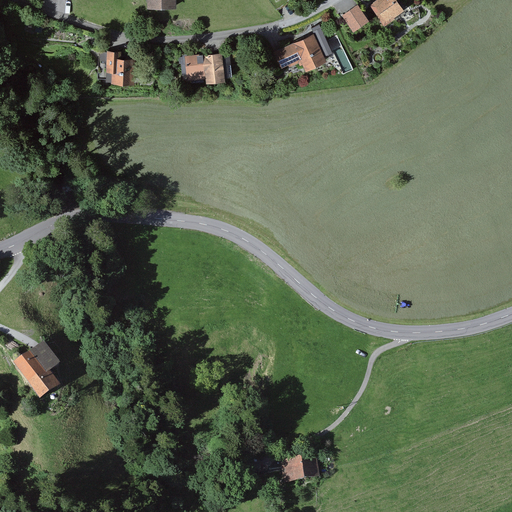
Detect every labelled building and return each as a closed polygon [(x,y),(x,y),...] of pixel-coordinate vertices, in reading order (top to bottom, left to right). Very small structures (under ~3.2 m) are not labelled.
[(171,0),(141,0),(141,10),(172,10),(171,0)] [(390,0),(376,0),(368,5),(380,26),(399,14),(390,0)] [(353,8),(338,17),(347,32),(362,24),(353,8)] [(318,32),(268,55),(276,71),(293,63),(298,72),(321,61),(318,56),(327,52),(318,32)] [(217,56),(179,59),(181,82),(219,79),(217,56)] [(104,84),(125,87),(128,62),(107,60),(104,84)] [(5,363),(28,399),(49,385),(39,371),(50,364),(36,343),(5,363)] [(277,463),(277,481),(313,479),(312,456),(277,463)]
